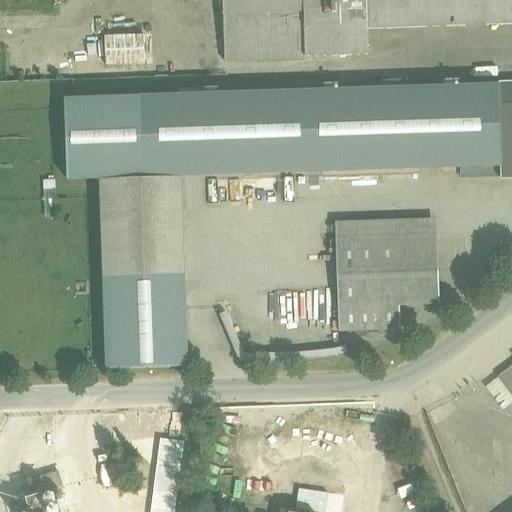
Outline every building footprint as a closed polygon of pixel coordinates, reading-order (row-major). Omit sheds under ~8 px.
[(221,0),(223,61),(305,59),(305,57),(303,1),(325,0),(221,0)] [(364,0),(325,0),(303,1),(305,57),(367,55),(366,29),(364,0)] [(511,0),(364,0),(366,29),(511,23),(511,0)] [(145,35),(106,36),(107,65),(146,64),(145,35)] [(179,95),(66,99),(68,180),(101,179),(105,281),(186,278),(182,176),(502,166),(503,166),(501,85),(460,86),(460,80),(446,81),(446,87),(340,90),(339,84),(325,84),(326,91),(220,94),(220,88),(179,89),(179,95)] [(511,84),(501,85),(503,166),(502,166),(502,177),(511,176),(511,84)] [(438,239),(337,242),(340,331),(402,329),(401,305),(440,304),(438,239)] [(186,278),(105,281),(108,369),(189,367),(186,278)] [(511,367),(499,377),(511,393),(511,367)] [(176,511),(186,440),(160,437),(149,511),(176,511)] [(62,511),(55,490),(15,502),(18,511),(62,511)]
